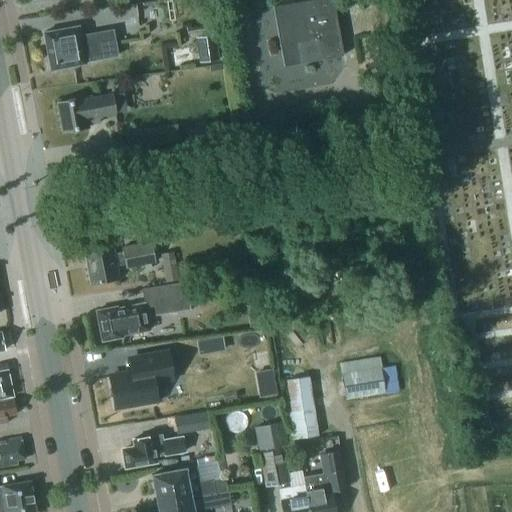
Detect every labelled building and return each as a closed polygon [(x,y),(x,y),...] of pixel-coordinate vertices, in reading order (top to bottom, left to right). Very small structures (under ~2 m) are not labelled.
[(301,0),(273,5),(283,65),(343,54),(333,0),(301,0)] [(78,26),(43,33),(50,71),(86,64),(85,62),(117,56),(112,30),(80,37),(78,26)] [(196,38),(199,62),(218,60),(215,35),(196,38)] [(56,103),(61,132),(88,127),(86,119),(114,114),(110,94),(82,99),(82,98),(56,103)] [(133,136),(118,138),(121,157),(180,148),(177,123),(168,125),(169,130),(133,136)] [(185,130),(187,147),(208,145),(206,127),(185,130)] [(83,249),(90,283),(118,278),(116,265),(125,264),(126,267),(154,262),(150,242),(122,247),(123,252),(113,254),(111,243),(83,249)] [(161,254),(166,283),(184,280),(181,264),(177,265),(174,251),(161,254)] [(144,286),(147,314),(191,309),(188,281),(144,286)] [(121,337),(121,335),(149,330),(144,303),(116,309),(116,307),(95,311),(101,341),(121,337)] [(129,375),(109,379),(114,410),(140,405),(140,408),(157,405),(157,402),(153,382),(172,378),(168,354),(144,358),(127,361),(129,375)] [(341,374),(344,399),(386,393),(380,357),(343,363),(345,374),(341,374)] [(0,395),(12,394),(7,368),(0,369),(0,395)] [(292,434),(316,430),(309,380),(286,383),(291,417),(289,418),(292,434)] [(0,399),(0,420),(8,419),(6,414),(15,412),(12,397),(0,399)] [(208,410),(194,413),(197,431),(212,428),(208,410)] [(284,421),(270,424),(274,447),(284,445),(288,444),(288,442),(284,421)] [(182,436),(176,438),(163,440),(161,434),(132,440),(134,448),(122,450),(125,467),(155,461),(153,453),(167,451),(168,456),(185,453),(182,436)] [(0,464),(18,461),(17,458),(24,457),(20,435),(0,438),(0,464)] [(288,444),(284,445),(286,453),(299,450),(297,441),(288,442),(288,444)] [(258,453),(265,487),(289,482),(283,448),(258,453)] [(313,474),(313,475),(302,477),(303,485),(308,511),(333,511),(330,491),(344,489),(337,450),(323,453),(326,471),(313,474)] [(151,476),(156,505),(215,492),(227,490),(225,477),(200,482),(197,467),(151,476)] [(0,511),(33,511),(29,480),(0,484),(0,511)] [(308,511),(303,485),(279,489),(282,511),(308,511)] [(227,490),(215,492),(218,505),(232,502),(229,490),(227,490)] [(215,492),(156,505),(157,511),(192,511),(192,510),(218,505),(215,492)]
